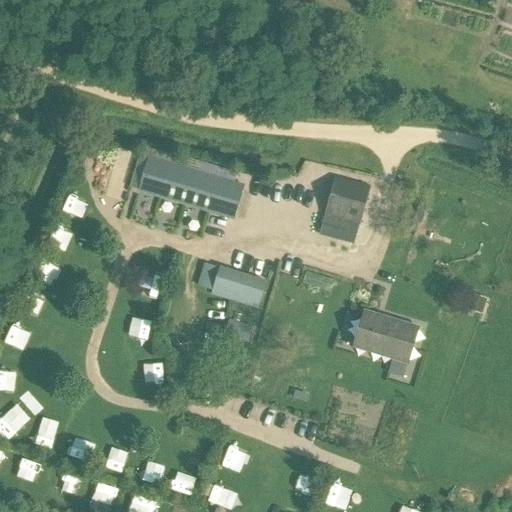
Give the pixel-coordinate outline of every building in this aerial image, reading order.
[(139,157),(147,160),(138,192),(235,221),(245,185),(235,182),(238,172),(183,156),(182,158),(142,146),(139,157)] [(360,223),(371,186),(336,176),(326,213),(320,235),(353,245),(359,223),(360,223)] [(68,213),(84,221),(92,204),(76,197),(68,213)] [(220,268),(204,263),(197,286),(212,290),(211,294),(259,308),(267,280),(220,266),(220,268)] [(472,298),(468,310),(481,314),(485,302),(472,298)] [(232,311),(196,300),(188,327),(223,338),(224,335),(248,342),(256,317),(232,309),(232,311)] [(406,364),(416,328),(361,312),(350,347),(406,364)] [(133,316),(132,334),(155,334),(156,317),(133,316)] [(145,373),(161,382),(169,367),(152,358),(145,373)] [(309,394),(295,390),(293,398),(307,402),(309,394)] [(16,430),(35,415),(27,405),(8,421),(16,430)] [(43,423),(41,437),(60,440),(62,426),(43,423)] [(112,460),(128,468),(135,453),(119,445),(112,460)] [(27,455),(22,471),(36,475),(41,460),(27,455)] [(187,485),(202,479),(195,463),(180,469),(187,485)] [(68,472),(65,490),(83,494),(86,475),(68,472)] [(106,482),(100,498),(116,503),(122,487),(106,482)] [(214,487),(211,503),(226,505),(229,489),(214,487)]
